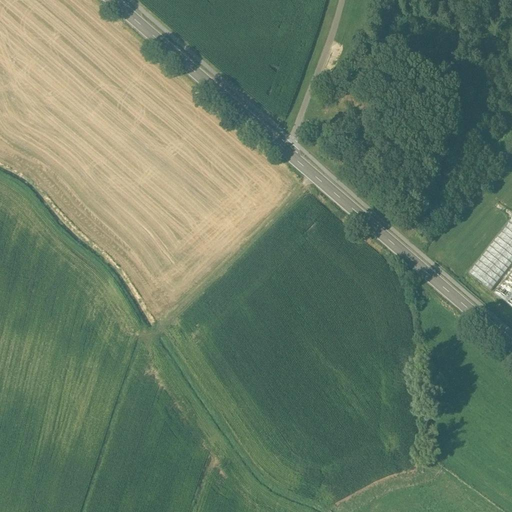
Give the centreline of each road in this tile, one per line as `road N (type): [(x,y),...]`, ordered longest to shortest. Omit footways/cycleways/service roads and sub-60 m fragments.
road 1 (secondary): [(286,152),(511,346)]
road 2 (track): [(313,175),(145,337)]
road 3 (secondary): [(110,0),(286,152)]
road 4 (residential): [(286,152),(343,0)]
